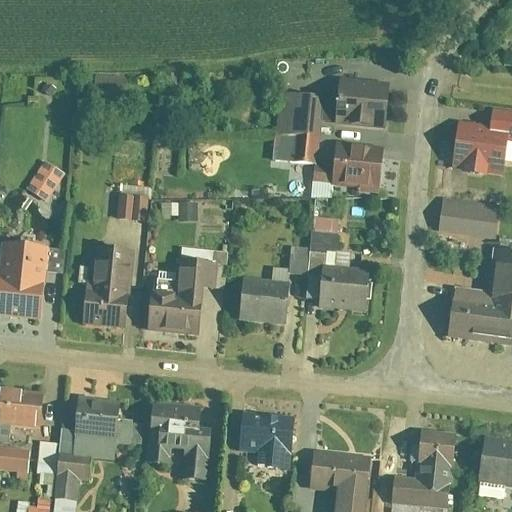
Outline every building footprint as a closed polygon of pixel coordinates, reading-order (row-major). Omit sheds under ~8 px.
[(334,125),(385,131),(391,85),(340,78),(338,95),(334,125)] [(320,123),(334,125),(338,95),(324,93),(323,100),(320,123)] [(320,123),(323,100),(281,94),(271,161),(314,167),(320,123)] [(511,111),(491,109),(489,127),(509,129),(508,140),(511,141),(511,111)] [(450,168),(503,176),(508,140),(509,129),(489,127),(456,122),(450,168)] [(331,188),(380,194),(386,150),(337,143),(334,169),(332,182),(331,188)] [(24,187),(45,203),(67,176),(47,159),(24,187)] [(334,169),(314,167),(312,180),(332,182),(334,169)] [(438,233),(498,241),(503,204),(443,195),(438,233)] [(120,197),(118,217),(147,220),(149,200),(120,197)] [(311,249),(310,254),(338,256),(339,235),(312,233),(311,249)] [(0,244),(0,318),(42,323),(47,272),(49,249),(0,244)] [(289,275),(308,276),(310,254),(311,249),(291,247),(289,275)] [(67,251),(49,249),(47,272),(65,273),(67,251)] [(85,326),(126,330),(133,253),(92,249),(85,326)] [(454,290),(447,339),(511,348),(511,253),(495,251),(489,295),(454,290)] [(150,293),(147,333),(198,337),(202,290),(217,291),(219,264),(178,261),(176,295),(150,293)] [(322,266),(318,308),(368,313),(372,271),(322,266)] [(239,280),(235,320),(285,325),(289,285),(239,280)] [(0,425),(43,429),(46,395),(0,391),(0,425)] [(120,401),(80,398),(77,432),(75,455),(93,457),(115,458),(120,401)] [(200,430),(202,410),(153,406),(148,463),(170,465),(172,451),(183,452),(181,480),(206,483),(211,431),(200,430)] [(295,416),(247,411),(243,451),(260,453),(259,469),(289,472),(295,416)] [(61,453),(75,455),(77,432),(63,430),(61,443),(61,453)] [(392,511),(447,511),(456,437),(421,433),(416,479),(396,477),(392,511)] [(478,483),(511,488),(511,440),(485,436),(478,483)] [(40,464),(59,465),(61,453),(61,443),(42,441),(40,464)] [(0,470),(29,473),(31,450),(0,447),(0,470)] [(363,511),(370,456),(317,450),(312,490),(336,492),(334,511),(363,511)] [(75,455),(61,453),(59,465),(56,499),(79,501),(82,479),(90,480),(93,457),(75,455)] [(392,511),(396,477),(381,475),(377,511),(392,511)] [(47,511),(48,500),(34,500),(34,504),(15,503),(14,511),(47,511)]
